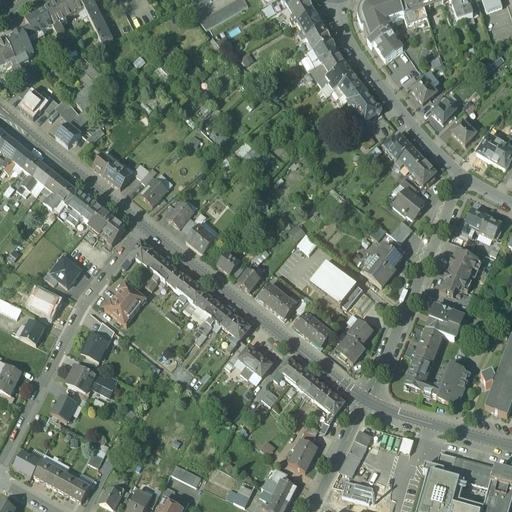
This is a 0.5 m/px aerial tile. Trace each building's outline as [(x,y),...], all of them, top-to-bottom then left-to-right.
[(78,0),(68,0),(63,3),(72,20),(79,16),(85,12),(78,0)] [(78,0),(85,12),(88,19),(100,45),(110,40),(92,5),(101,0),(78,0)] [(194,0),(185,6),(191,13),(213,0),(194,0)] [(242,0),(241,0),(199,24),(206,33),(248,9),(242,0)] [(282,0),(260,0),(266,9),(280,1),(282,0)] [(304,0),(282,0),(280,1),(283,7),(283,8),(285,6),(288,11),(305,1),(304,0)] [(358,17),(358,23),(361,33),(363,32),(385,26),(404,20),(397,0),(391,0),(387,2),(386,0),(382,0),(376,2),(376,1),(367,4),(362,8),(359,12),(358,17)] [(397,0),(404,20),(405,21),(424,14),(418,0),(397,0)] [(440,0),(418,0),(424,14),(443,7),(440,0)] [(473,0),(474,3),(481,1),(486,17),(501,12),(497,0),(473,0)] [(266,9),(264,10),(267,16),(283,7),(280,1),(266,9)] [(315,16),(305,1),(288,11),(292,17),(293,20),(291,21),(293,24),(295,28),(297,26),(315,16)] [(464,4),(463,4),(462,4),(461,1),(457,3),(464,24),(472,21),(467,5),(466,5),(465,5),(464,4)] [(72,20),(63,3),(57,6),(65,23),(72,20)] [(464,24),(457,3),(454,4),(455,7),(453,7),(452,8),(452,10),(451,10),(457,26),(464,24)] [(57,6),(44,13),(53,31),(66,24),(65,23),(57,6)] [(288,11),(270,21),(273,28),(292,17),(288,11)] [(85,12),(79,16),(82,22),(88,19),(85,12)] [(44,13),(25,24),(29,31),(34,41),(39,38),(41,37),(53,31),(44,13)] [(424,14),(405,21),(404,20),(407,29),(427,22),(424,14)] [(315,16),(297,26),(301,34),(299,35),(304,43),(306,42),(324,32),(315,16)] [(233,36),(239,29),(235,25),(229,33),(233,36)] [(385,26),(363,32),(368,45),(367,46),(371,52),(375,50),(385,65),(403,53),(386,29),(385,26)] [(29,31),(23,35),(27,45),(34,41),(29,31)] [(324,32),(306,42),(309,48),(306,49),(309,54),(304,56),(306,59),(331,45),(324,32)] [(23,35),(6,44),(19,70),(29,65),(26,61),(34,57),(27,45),(23,35)] [(225,39),(215,45),(219,50),(228,45),(225,39)] [(110,40),(100,45),(102,50),(112,44),(110,40)] [(19,70),(6,44),(0,47),(0,72),(6,69),(12,67),(14,71),(13,71),(12,74),(17,83),(19,81),(23,79),(19,70)] [(331,45),(306,59),(308,62),(310,61),(313,65),(318,62),(321,68),(323,67),(339,58),(331,45)] [(238,54),(234,46),(227,50),(231,57),(238,54)] [(490,64),(494,70),(505,64),(501,57),(490,64)] [(67,58),(51,65),(52,68),(55,66),(58,72),(71,66),(67,58)] [(254,65),(250,58),(243,62),(246,68),(248,68),(254,65)] [(339,58),(323,67),(330,79),(345,69),(342,64),(339,58)] [(439,60),(430,63),(433,70),(442,67),(439,60)] [(100,77),(88,64),(79,71),(93,84),(100,77)] [(321,68),(310,74),(318,86),(330,79),(323,67),(321,68)] [(330,79),(326,81),(331,87),(329,89),(333,95),(334,95),(338,92),(353,79),(345,69),(330,79)] [(186,78),(192,85),(198,80),(192,73),(186,78)] [(93,84),(79,98),(78,98),(72,104),(83,115),(84,114),(105,94),(111,88),(100,77),(93,84)] [(25,82),(23,79),(19,81),(23,90),(28,87),(25,82)] [(353,79),(338,92),(343,98),(346,102),(348,104),(363,93),(353,79)] [(418,87),(410,93),(423,108),(436,98),(433,94),(438,90),(428,79),(418,87)] [(413,80),(403,88),(408,95),(410,93),(418,87),(413,80)] [(326,81),(318,86),(322,92),(325,90),(325,88),(327,87),(329,89),(331,87),(326,81)] [(111,88),(105,94),(114,102),(120,97),(111,88)] [(32,93),(27,89),(15,96),(24,103),(32,93)] [(343,98),(338,92),(334,95),(339,101),(343,98)] [(24,103),(19,111),(34,124),(39,116),(41,117),(44,113),(52,103),(52,102),(43,95),(40,99),(32,93),(24,103)] [(381,116),(363,93),(348,104),(347,105),(357,119),(364,128),(379,116),(380,117),(381,116)] [(76,96),(70,102),(72,104),(78,98),(76,96)] [(441,100),(431,108),(436,113),(445,105),(441,100)] [(52,102),(52,103),(44,113),(49,117),(55,112),(59,108),(52,102)] [(79,119),(65,103),(59,108),(55,112),(70,128),(79,119)] [(445,105),(436,113),(432,117),(443,128),(456,116),(445,105)] [(70,128),(69,129),(73,132),(78,127),(80,130),(90,120),(84,114),(83,115),(79,119),(70,128)] [(463,116),(455,124),(459,129),(462,126),(468,121),(463,116)] [(150,123),(145,118),(141,121),(147,126),(150,123)] [(364,128),(357,119),(355,121),(352,123),(346,127),(353,136),(364,128)] [(102,120),(95,126),(100,131),(101,131),(107,125),(102,120)] [(100,131),(95,126),(86,133),(91,138),(100,131)] [(462,126),(459,129),(452,137),(466,150),(476,139),(462,126)] [(73,132),(69,129),(56,141),(68,151),(81,139),(73,132)] [(91,138),(87,142),(92,147),(105,136),(101,131),(91,138)] [(490,131),(481,142),(486,145),(488,141),(490,142),(495,135),(490,131)] [(1,134),(0,134),(0,154),(1,155),(11,143),(1,134)] [(214,137),(211,140),(220,149),(229,141),(222,135),(218,140),(214,137)] [(368,137),(359,144),(366,153),(375,146),(368,137)] [(200,144),(193,139),(188,147),(196,151),(200,144)] [(400,139),(395,143),(394,141),(382,152),(396,166),(412,151),(400,139)] [(490,142),(488,141),(486,145),(478,159),(492,167),(504,146),(498,142),(496,146),(490,142)] [(22,151),(11,143),(1,155),(8,161),(12,164),(22,151)] [(505,146),(504,146),(492,167),(505,175),(511,163),(511,155),(509,153),(511,148),(511,145),(508,143),(505,146)] [(248,144),(235,155),(249,170),(261,159),(248,144)] [(382,155),(377,150),(367,159),(373,164),(382,155)] [(33,160),(22,151),(12,164),(16,168),(23,173),(33,160)] [(424,164),(412,151),(396,166),(402,172),(404,170),(411,177),(424,164)] [(268,156),(260,163),(263,167),(271,160),(268,156)] [(115,167),(103,157),(92,171),(103,179),(115,167)] [(44,169),(33,160),(23,173),(30,179),(34,182),(44,169)] [(229,172),(235,167),(229,160),(223,165),(229,172)] [(5,163),(0,169),(0,171),(4,174),(12,164),(8,161),(5,163)] [(12,164),(4,174),(9,178),(15,171),(16,168),(12,164)] [(424,164),(411,177),(423,190),(427,187),(429,189),(435,183),(433,181),(436,178),(424,164)] [(115,167),(103,179),(120,193),(132,179),(116,166),(115,167)] [(150,174),(140,167),(133,177),(141,183),(149,176),(150,174)] [(55,178),(44,169),(34,182),(37,184),(45,190),(55,178)] [(153,181),(149,176),(141,183),(141,184),(146,188),(153,181)] [(66,186),(55,178),(45,190),(51,196),(56,199),(66,186)] [(30,179),(28,180),(21,188),(26,192),(34,182),(30,179)] [(34,182),(26,192),(30,195),(36,188),(37,184),(34,182)] [(168,194),(156,183),(149,190),(151,192),(142,201),(152,211),(168,194)] [(417,193),(406,184),(402,189),(407,193),(413,198),(417,193)] [(77,195),(66,186),(56,199),(59,201),(67,208),(77,195)] [(4,196),(8,199),(15,191),(10,188),(4,196)] [(26,192),(21,188),(17,194),(21,197),(26,192)] [(407,193),(393,209),(405,219),(406,218),(413,224),(420,216),(417,214),(423,207),(413,198),(407,193)] [(89,203),(77,194),(67,208),(66,209),(75,216),(77,217),(89,203)] [(51,196),(48,198),(43,206),(47,209),(56,199),(51,196)] [(56,199),(47,209),(52,213),(58,206),(59,201),(56,199)] [(103,214),(89,203),(77,217),(77,218),(80,220),(91,228),(103,214)] [(181,207),(175,213),(174,212),(166,222),(180,233),(182,231),(189,221),(193,216),(181,207)] [(91,228),(89,231),(100,241),(101,240),(114,223),(103,214),(91,228)] [(487,222),(473,215),(462,238),(472,242),(475,235),(479,237),(487,222)] [(70,219),(65,226),(69,229),(71,225),(74,222),(70,219)] [(194,225),(189,221),(182,231),(187,234),(194,225)] [(501,228),(487,222),(479,237),(494,244),(501,228)] [(126,232),(114,223),(101,240),(112,250),(126,232)] [(401,224),(390,238),(401,248),(413,234),(401,224)] [(194,225),(187,234),(191,238),(199,229),(194,225)] [(298,226),(289,234),(297,243),(306,235),(298,226)] [(386,235),(376,227),(368,237),(378,245),(386,235)] [(217,243),(199,229),(191,238),(186,245),(203,259),(217,243)] [(318,247),(305,237),(296,249),(308,259),(318,247)] [(365,241),(348,260),(355,266),(372,247),(365,241)] [(153,255),(141,245),(131,258),(134,261),(143,267),(152,255),(153,255)] [(497,245),(490,258),(496,261),(502,247),(497,245)] [(402,262),(384,248),(375,259),(377,261),(364,277),(381,292),(395,274),(393,273),(402,262)] [(259,257),(253,251),(244,262),(249,266),(250,264),(253,261),(259,257)] [(259,257),(253,261),(250,264),(254,267),(257,269),(269,257),(265,252),(259,257)] [(485,259),(472,254),(469,262),(478,265),(478,266),(481,268),(485,259)] [(168,268),(152,255),(143,267),(152,273),(151,274),(156,278),(158,280),(168,268)] [(64,262),(72,269),(76,264),(65,256),(61,261),(63,263),(64,262)] [(469,262),(456,256),(452,264),(452,263),(449,270),(453,272),(451,275),(469,283),(472,277),(473,278),(478,266),(478,265),(469,262)] [(134,261),(131,258),(122,270),(126,273),(134,263),(133,263),(134,261)] [(240,268),(227,258),(217,270),(230,281),(240,268)] [(72,269),(64,262),(63,263),(51,279),(58,285),(68,292),(72,287),(73,287),(77,282),(76,281),(80,275),(72,269)] [(356,290),(325,265),(309,285),(339,309),(338,310),(340,312),(342,311),(346,315),(353,307),(347,302),(356,290)] [(257,269),(254,267),(249,274),(258,281),(264,274),(257,269)] [(184,280),(168,268),(158,280),(160,282),(166,286),(167,285),(175,292),(184,280)] [(258,281),(249,274),(238,287),(250,296),(260,283),(258,281)] [(451,275),(449,274),(447,278),(446,278),(443,285),(444,286),(439,297),(446,300),(446,299),(453,301),(455,296),(458,297),(459,294),(467,297),(471,288),(468,286),(469,283),(451,275)] [(54,289),(58,285),(51,279),(48,277),(44,282),(54,289)] [(150,283),(145,289),(149,292),(158,280),(156,278),(153,282),(150,283)] [(158,280),(149,292),(152,295),(157,288),(157,286),(160,282),(158,280)] [(175,292),(174,293),(183,300),(185,302),(195,289),(184,280),(175,292)] [(144,302),(125,287),(119,294),(121,295),(118,299),(119,300),(117,303),(115,302),(112,306),(110,305),(105,312),(124,327),(128,322),(130,324),(142,308),(140,307),(144,302)] [(296,309),(269,288),(258,303),(284,324),(294,312),(296,310),(296,309)] [(195,289),(185,302),(188,304),(197,311),(207,298),(195,289)] [(60,305),(38,294),(30,310),(43,316),(52,320),(60,305)] [(222,311),(207,298),(198,310),(206,317),(205,318),(210,322),(212,324),(222,311)] [(180,304),(178,304),(172,310),(176,313),(185,302),(183,300),(180,304)] [(11,308),(0,301),(0,313),(7,317),(11,308)] [(302,301),(296,309),(296,310),(294,312),(299,316),(307,305),(302,301)] [(185,302),(176,313),(180,316),(185,310),(184,307),(188,304),(185,302)] [(307,305),(299,316),(304,319),(306,317),(312,310),(307,305)] [(11,308),(7,317),(17,322),(23,313),(11,308)] [(454,315),(442,311),(441,311),(435,309),(426,332),(443,339),(455,343),(455,342),(452,341),(454,337),(457,338),(462,326),(459,324),(461,319),(453,316),(454,315)] [(238,323),(222,311),(212,324),(214,325),(219,330),(221,328),(229,335),(238,323)] [(52,320),(43,316),(40,321),(50,326),(53,321),(52,320)] [(306,317),(304,319),(294,332),(320,353),(332,338),(306,317)] [(359,324),(352,318),(346,325),(348,327),(353,331),(359,324)] [(204,326),(199,333),(203,335),(212,324),(210,322),(207,326),(204,326)] [(229,335),(228,335),(236,342),(240,345),(250,332),(238,323),(229,335)] [(46,332),(30,324),(22,342),(37,349),(46,332)] [(212,324),(203,335),(207,338),(212,332),(211,330),(214,325),(212,324)] [(373,335),(359,324),(353,331),(347,338),(348,339),(361,349),(373,335)] [(103,326),(96,340),(92,337),(82,358),(100,367),(113,341),(103,336),(106,329),(103,326)] [(348,327),(342,334),(347,338),(353,331),(348,327)] [(115,336),(106,329),(103,336),(113,341),(115,336)] [(443,339),(426,332),(415,360),(432,367),(443,339)] [(348,339),(335,356),(345,364),(346,363),(353,368),(365,353),(361,349),(348,339)] [(511,341),(497,382),(495,389),(486,413),(508,421),(511,410),(511,341)] [(236,342),(227,354),(231,356),(240,345),(236,342)] [(244,346),(235,357),(225,370),(231,374),(239,364),(248,350),(244,346)] [(260,360),(248,350),(239,364),(247,370),(245,372),(248,375),(260,360)] [(260,360),(248,375),(252,378),(253,376),(261,382),(272,369),(260,360)] [(432,367),(415,360),(404,388),(422,395),(425,386),(432,367)] [(301,372),(290,363),(279,376),(283,379),(291,385),(301,372)] [(0,394),(2,395),(11,400),(11,399),(14,393),(11,392),(19,377),(0,366),(0,394)] [(105,383),(77,369),(67,388),(79,394),(87,398),(87,397),(90,391),(110,401),(116,389),(105,383)] [(447,372),(444,371),(436,390),(425,386),(422,395),(439,402),(438,403),(454,409),(457,399),(460,400),(462,394),(463,394),(465,387),(468,380),(464,378),(463,377),(462,376),(461,374),(459,373),(452,370),(451,370),(451,371),(449,371),(447,372)] [(317,385),(301,372),(291,385),(299,392),(299,393),(303,396),(301,398),(304,400),(317,385)] [(279,376),(273,383),(278,386),(283,379),(279,376)] [(493,376),(482,381),(487,392),(493,389),(495,389),(497,382),(496,382),(493,376)] [(107,378),(105,383),(116,389),(118,383),(107,378)] [(333,398),(317,385),(304,400),(308,403),(309,402),(313,405),(314,404),(322,410),(333,398)] [(278,401),(269,393),(261,403),(271,410),(278,401)] [(87,398),(79,394),(76,399),(87,404),(90,398),(87,397),(87,398)] [(2,395),(0,398),(0,401),(12,407),(15,401),(11,399),(11,400),(2,395)] [(333,398),(322,410),(330,417),(328,419),(332,422),(333,420),(345,407),(333,398)] [(87,404),(76,399),(73,406),(78,408),(84,411),(87,404)] [(73,406),(63,401),(58,411),(56,410),(52,419),(68,427),(72,418),(78,408),(73,406)] [(332,422),(328,419),(324,428),(325,427),(329,429),(332,422)] [(51,427),(40,422),(37,428),(48,433),(51,427)] [(324,428),(320,436),(325,438),(329,429),(325,427),(324,428)] [(306,434),(300,444),(310,449),(315,439),(306,434)] [(376,440),(375,450),(402,452),(404,437),(374,434),(374,440),(376,440)] [(371,441),(360,435),(355,445),(367,450),(371,441)] [(401,454),(411,457),(415,443),(405,440),(401,454)] [(267,444),(260,453),(269,460),(276,451),(269,446),(267,444)] [(300,444),(288,468),(305,476),(318,452),(310,449),(300,444)] [(367,450),(355,445),(339,475),(351,480),(367,450)] [(106,455),(96,450),(93,456),(104,461),(106,455)] [(24,456),(14,472),(33,482),(34,480),(42,466),(24,456)] [(104,461),(93,456),(91,461),(101,466),(104,461)] [(456,461),(440,457),(437,466),(435,466),(434,470),(444,473),(442,479),(451,481),(456,461)] [(101,466),(91,461),(88,465),(98,471),(101,466)] [(495,471),(456,461),(451,481),(465,485),(489,491),(495,471)] [(42,466),(34,480),(46,486),(55,471),(43,464),(42,466)] [(201,480),(176,467),(171,477),(196,489),(201,480)] [(451,481),(442,479),(444,473),(434,470),(425,468),(423,475),(428,476),(417,511),(483,511),(459,504),(465,485),(451,481)] [(55,471),(46,486),(58,493),(67,477),(55,471)] [(511,476),(495,471),(489,491),(483,511),(510,511),(511,505),(511,476)] [(287,479),(275,473),(273,478),(285,484),(287,479)] [(78,484),(67,477),(58,493),(70,500),(78,484)] [(270,483),(267,482),(261,492),(273,498),(288,506),(297,490),(285,484),(273,478),(270,483)] [(91,491),(78,484),(70,500),(82,507),(91,491)] [(373,493),(346,485),(342,500),(369,507),(373,493)] [(109,491),(101,507),(111,511),(115,511),(119,505),(125,493),(117,489),(115,494),(109,491)] [(175,494),(165,489),(160,498),(170,503),(174,496),(175,494)] [(226,500),(234,504),(238,494),(230,491),(226,500)] [(273,498),(263,493),(259,501),(269,506),(273,498)] [(138,494),(128,511),(146,511),(148,509),(152,501),(151,501),(138,494)] [(250,501),(239,495),(234,505),(245,511),(250,501)] [(154,496),(151,501),(152,501),(148,509),(153,511),(160,499),(154,496)] [(184,511),(189,504),(174,496),(170,503),(169,506),(181,511),(184,511)] [(269,506),(267,510),(263,507),(260,511),(261,511),(285,511),(288,506),(273,498),(269,506)]
